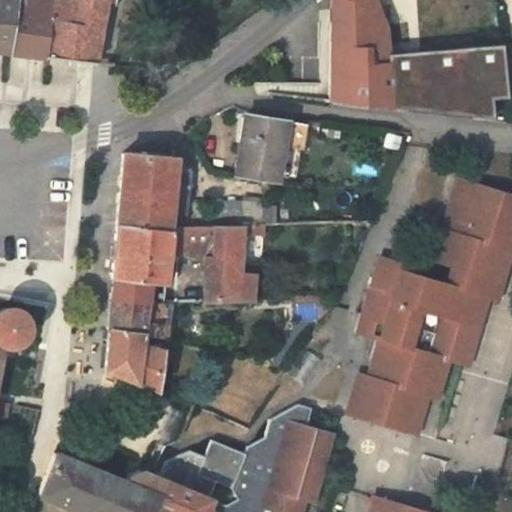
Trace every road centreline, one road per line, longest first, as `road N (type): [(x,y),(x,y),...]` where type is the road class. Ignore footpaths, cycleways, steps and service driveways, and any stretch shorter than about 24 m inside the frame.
road 1 (residential): [(0,176),(125,126),(198,86),(305,0)]
road 2 (unknown): [(85,138),(36,419)]
